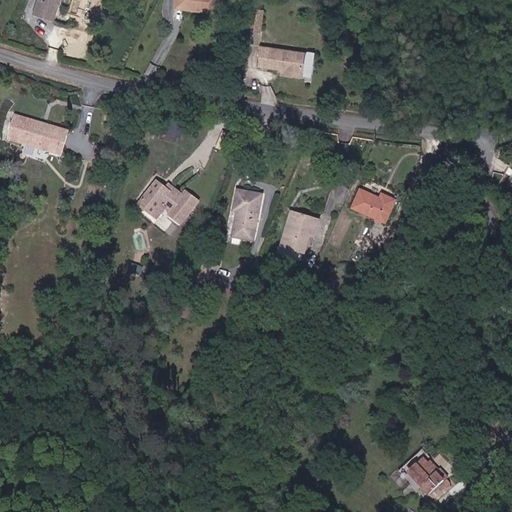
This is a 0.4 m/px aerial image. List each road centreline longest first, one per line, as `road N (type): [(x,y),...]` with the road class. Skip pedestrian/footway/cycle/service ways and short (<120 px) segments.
road 1 (tertiary): [(0,56),(103,81),(488,138)]
road 2 (track): [(414,0),(416,129)]
road 3 (unclassified): [(488,138),(476,192),(511,246)]
